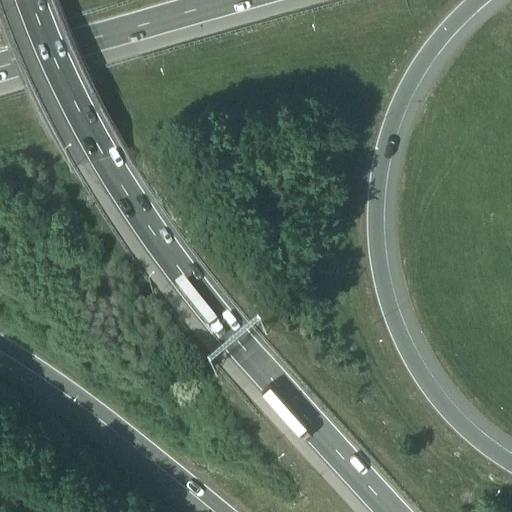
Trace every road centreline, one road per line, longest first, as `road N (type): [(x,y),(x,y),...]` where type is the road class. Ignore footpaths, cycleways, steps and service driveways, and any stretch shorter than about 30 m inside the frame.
road 1 (motorway): [(31,0),(69,92),(152,234),(390,511)]
road 2 (motorway): [(511,465),(460,426),(427,385),(389,305),(379,240),(383,158),(411,88),(482,0)]
road 3 (motorway): [(0,346),(72,392),(221,511)]
road 4 (motorway): [(0,69),(238,0)]
